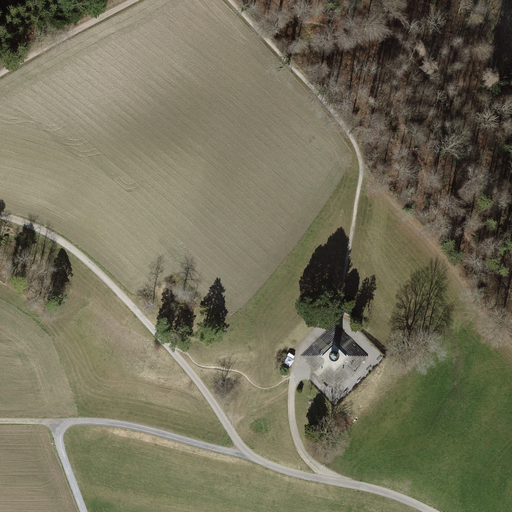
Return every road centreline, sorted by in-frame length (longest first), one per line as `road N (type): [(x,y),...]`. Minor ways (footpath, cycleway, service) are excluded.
road 1 (track): [(0,215),(89,258),(207,391),(248,457),(402,497),(429,511)]
road 2 (track): [(85,511),(57,437),(64,421),(113,424),(248,457)]
road 3 (track): [(134,0),(0,74)]
road 4 (track): [(511,119),(469,0)]
